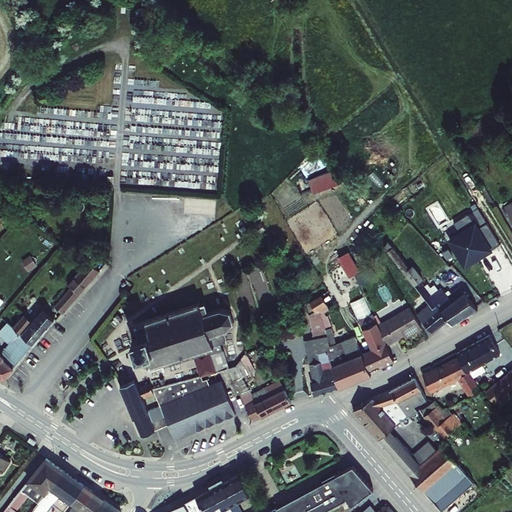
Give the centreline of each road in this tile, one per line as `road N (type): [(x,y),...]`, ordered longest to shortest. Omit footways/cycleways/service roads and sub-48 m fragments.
road 1 (residential): [(327,412),(511,307)]
road 2 (secondary): [(327,412),(297,412),(203,460),(152,466)]
road 3 (secondary): [(149,483),(193,478),(319,420)]
road 4 (secondary): [(152,466),(101,456),(0,393)]
road 5 (secondary): [(0,405),(101,471),(149,483)]
road 6 (secondary): [(424,511),(352,428),(327,412)]
road 7 (secondary): [(319,420),(408,511)]
